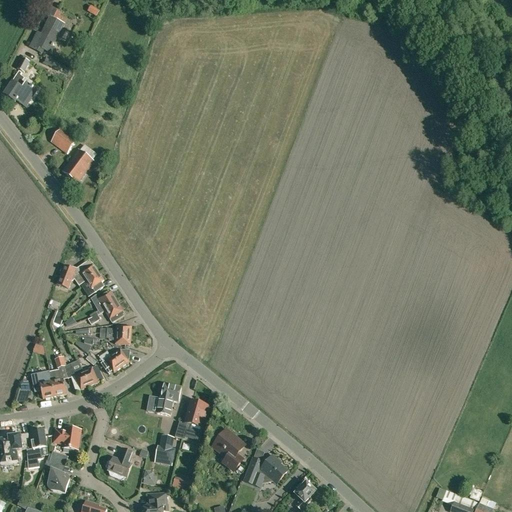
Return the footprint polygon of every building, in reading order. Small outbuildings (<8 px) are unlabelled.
[(43,51),(49,54),(53,46),(54,47),(56,44),(54,44),(64,24),(54,19),(58,11),(49,6),(44,16),(49,18),(41,34),(37,32),(29,48),(41,54),(43,51)] [(100,11),(93,8),(90,14),(97,17),(100,11)] [(48,66),(54,69),(56,64),(45,58),(42,64),(47,67),(48,66)] [(29,62),(22,59),(17,69),(24,73),(29,62)] [(25,79),(21,77),(22,76),(21,75),(22,74),(20,72),(18,75),(13,83),(13,84),(5,96),(15,103),(17,101),(29,109),(30,108),(27,106),(37,91),(23,82),(25,79)] [(67,155),(78,141),(86,125),(81,123),(74,138),(62,129),(51,143),(67,155)] [(79,152),(67,167),(63,173),(78,184),(94,163),(79,152)] [(96,166),(93,171),(102,177),(105,173),(96,166)] [(79,287),(80,286),(86,283),(98,274),(93,266),(91,267),(88,263),(75,272),(65,268),(57,286),(68,290),(71,283),(74,281),(79,287)] [(88,298),(94,294),(94,295),(102,289),(99,285),(103,282),(98,274),(86,283),(80,286),(88,298)] [(111,298),(109,294),(101,299),(99,295),(91,300),(98,311),(95,312),(96,313),(91,316),(92,318),(88,320),(88,321),(91,320),(98,316),(105,312),(117,305),(113,297),(111,298)] [(122,313),(117,305),(105,312),(112,324),(123,318),(121,314),(122,313)] [(58,312),(53,325),(60,327),(65,314),(58,312)] [(100,320),(98,316),(91,320),(88,321),(91,326),(100,320)] [(65,324),(68,328),(77,324),(71,317),(65,324)] [(108,335),(108,336),(131,337),(132,328),(122,327),(117,326),(116,330),(101,329),(101,334),(108,335)] [(131,346),(131,337),(108,336),(108,335),(101,334),(100,339),(110,340),(110,341),(116,342),(115,345),(131,346)] [(121,369),(129,363),(128,361),(130,360),(130,351),(121,351),(121,350),(115,355),(112,356),(121,369)] [(113,375),(121,369),(112,356),(101,364),(109,375),(112,372),(113,375)] [(80,391),(89,387),(83,373),(78,362),(67,367),(64,357),(61,358),(68,380),(71,379),(75,393),(80,390),(80,391)] [(86,360),(93,366),(96,363),(89,357),(86,360)] [(49,373),(51,384),(55,398),(66,396),(63,381),(68,380),(61,358),(55,360),(57,369),(59,369),(59,372),(49,373)] [(83,373),(89,387),(103,381),(97,367),(83,373)] [(29,384),(28,384),(24,384),(23,384),(19,397),(29,397),(31,391),(29,384)] [(43,401),(55,398),(51,384),(40,386),(43,401)] [(165,385),(162,399),(160,398),(157,414),(170,417),(173,402),(179,403),(180,397),(182,388),(175,387),(175,388),(173,388),(173,387),(165,385)] [(205,421),(207,415),(205,415),(208,407),(203,406),(200,403),(198,403),(196,404),(192,402),(185,425),(179,424),(175,438),(185,440),(187,431),(200,435),(204,420),(205,421)] [(63,449),(69,450),(78,451),(81,431),(66,429),(65,433),(56,431),(54,444),(63,446),(63,449)] [(222,438),(213,448),(227,459),(223,463),(234,472),(238,467),(243,461),(238,457),(237,456),(245,446),(235,438),(236,437),(228,431),(222,438)] [(38,434),(32,435),(33,444),(32,444),(33,451),(28,452),(28,470),(39,468),(38,461),(42,460),(41,450),(47,449),(44,433),(42,433),(41,432),(38,432),(38,434)] [(0,457),(2,470),(12,469),(21,468),(19,454),(16,455),(16,452),(22,451),(21,436),(14,437),(13,436),(10,436),(10,438),(8,438),(9,440),(0,441),(0,457)] [(159,448),(156,461),(172,464),(174,451),(172,451),(160,448),(159,448)] [(122,482),(126,479),(127,479),(132,466),(129,465),(133,454),(123,450),(119,461),(113,459),(111,464),(110,463),(108,464),(107,468),(107,470),(109,470),(108,472),(110,473),(111,478),(122,482)] [(142,450),(139,457),(146,459),(148,452),(142,450)] [(276,485),(287,472),(280,466),(281,464),(278,462),(272,457),(266,464),(253,460),(245,482),(261,488),(262,486),(273,483),(276,485)] [(61,466),(46,462),(44,469),(51,471),(47,486),(48,485),(49,485),(51,489),(50,490),(49,490),(49,491),(65,496),(71,476),(59,473),(61,466)] [(153,474),(146,472),(143,484),(155,487),(157,478),(153,477),(153,474)] [(189,497),(193,484),(175,478),(171,492),(189,497)] [(470,481),(466,493),(482,498),(484,490),(476,488),(478,484),(470,481)] [(307,483),(305,485),(296,495),(302,501),(296,507),(301,511),(307,506),(312,501),(310,499),(316,493),(312,489),(312,487),(310,484),(308,485),(307,483)] [(13,489),(12,499),(20,500),(21,490),(13,489)] [(473,511),(477,503),(441,489),(439,493),(446,496),(443,501),(454,505),(451,511),(473,511)] [(167,511),(166,496),(148,497),(149,508),(143,509),(143,511),(167,511)] [(486,507),(489,500),(482,497),(479,504),(475,511),(492,511),(493,510),(486,507)] [(87,503),(83,511),(106,511),(107,511),(99,509),(99,507),(87,503)]
